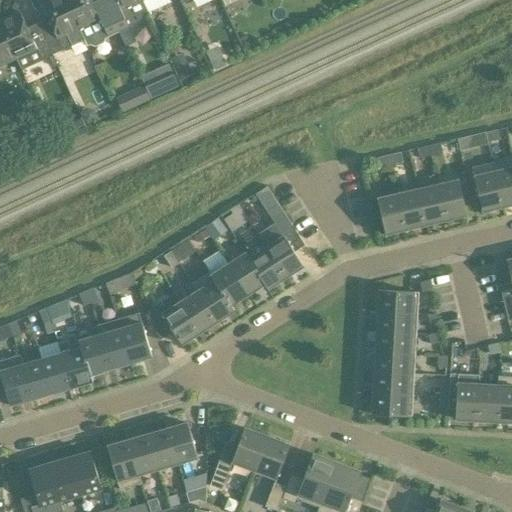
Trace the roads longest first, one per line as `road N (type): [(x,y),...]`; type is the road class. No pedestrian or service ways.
road 1 (residential): [(511,232),(350,270),(200,370)]
road 2 (residential): [(200,370),(355,440),(511,497)]
road 3 (residential): [(200,370),(164,389),(0,440)]
